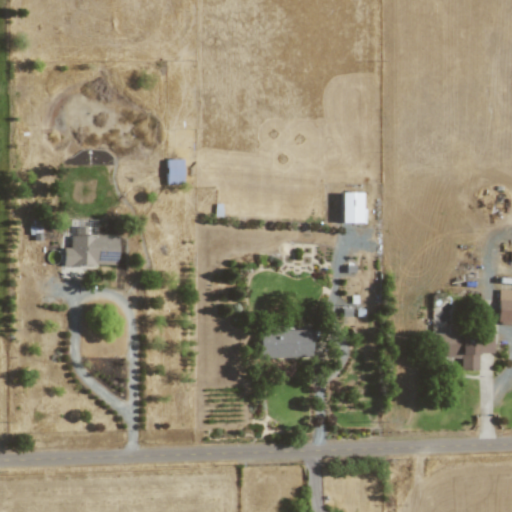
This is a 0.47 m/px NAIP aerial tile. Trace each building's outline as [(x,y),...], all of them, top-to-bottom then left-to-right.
[(181,184),(181,159),(164,159),(165,184),(181,184)] [(339,222),(359,223),(359,192),(339,192),(339,222)] [(116,234),(87,233),(87,226),(74,226),(74,235),(68,235),(68,247),(61,247),(61,264),(115,266),(116,234)] [(511,289),(496,289),(496,322),(511,322),(511,289)] [(477,370),(477,353),(491,353),(491,329),(446,329),(446,333),(435,333),(435,357),(459,357),(459,370),(477,370)] [(309,330),(258,331),(259,358),(310,356),(309,330)]
